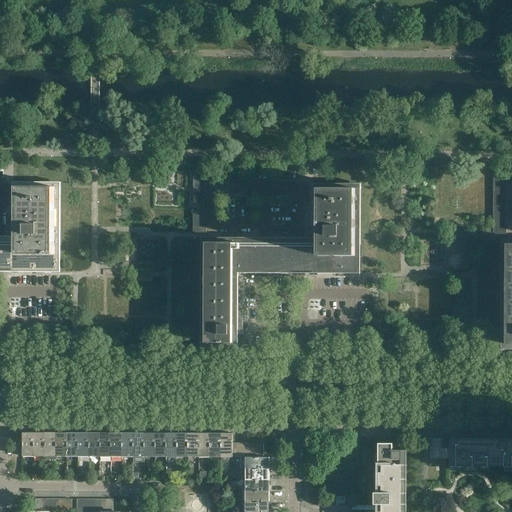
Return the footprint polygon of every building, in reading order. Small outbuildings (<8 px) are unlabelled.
[(207,183),(207,170),(193,170),(193,188),(206,188),(206,183),(207,183)] [(250,183),(250,176),(243,176),(243,170),(237,170),(237,183),(250,183)] [(507,185),(507,172),(493,171),(493,189),(506,189),(506,185),(507,185)] [(60,259),(60,182),(13,182),(13,237),(0,236),(0,272),(60,272),(60,259)] [(360,274),(360,184),(314,183),(313,183),(313,238),(201,237),(201,340),(201,348),(238,348),(238,273),(360,274)] [(511,238),(501,239),(501,337),(501,349),(511,349),(511,238)] [(34,456),(34,432),(23,432),(23,456),(34,456)] [(45,456),(45,432),(34,432),(34,456),(45,456)] [(56,456),(56,454),(56,432),(45,432),(45,456),(56,456)] [(67,454),(67,433),(56,432),(56,454),(67,454)] [(78,457),(78,454),(78,433),(67,433),(67,454),(67,456),(78,457)] [(89,454),(89,433),(78,433),(78,454),(89,454)] [(100,457),(100,454),(100,433),(89,433),(89,454),(89,457),(100,457)] [(111,454),(111,433),(100,433),(100,454),(111,454)] [(122,457),(122,433),(111,433),(111,454),(111,457),(122,457)] [(133,457),(133,433),(122,433),(122,457),(133,457)] [(144,457),(144,433),(133,433),(133,457),(144,457)] [(155,455),(155,433),(144,433),(144,457),(155,457),(155,455)] [(166,455),(166,433),(155,433),(155,455),(166,455)] [(177,455),(177,433),(166,433),(166,455),(177,455)] [(188,457),(188,433),(177,433),(177,455),(177,457),(188,457)] [(199,457),(199,455),(199,433),(188,433),(188,457),(199,457)] [(210,455),(210,433),(199,433),(199,455),(210,455)] [(221,455),(221,436),(221,433),(210,433),(210,455),(221,455)] [(233,457),(233,443),(233,433),(221,433),(221,436),(221,455),(221,457),(233,457)] [(442,448),(442,438),(430,438),(430,459),(449,459),(450,448),(442,448)] [(511,466),(511,438),(450,439),(450,441),(450,448),(449,459),(449,467),(511,466)] [(263,457),(263,443),(245,443),(245,457),(246,457),(263,457)] [(406,511),(407,451),(393,451),(393,443),(379,443),(379,454),(376,454),(376,461),(379,461),(379,472),(375,472),(375,485),(379,485),(379,492),(374,492),(374,499),(375,499),(375,503),(378,503),(378,505),(378,510),(378,511),(375,511),(406,511)] [(270,469),(270,457),(263,457),(246,457),(246,469),(270,469)] [(269,480),(270,469),(246,469),(245,480),(248,480),(269,480)] [(269,491),(269,480),(248,480),(248,491),(269,491)] [(269,502),(269,491),(248,491),(248,502),(269,502)] [(269,511),(269,503),(269,502),(248,502),(247,511),(269,511)]
